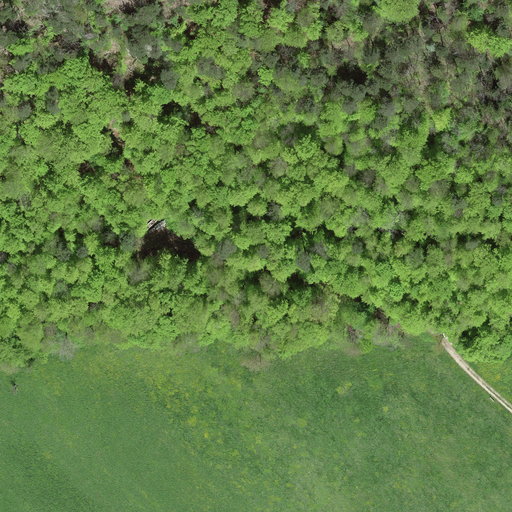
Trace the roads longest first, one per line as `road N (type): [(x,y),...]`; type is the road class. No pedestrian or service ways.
road 1 (track): [(511,408),(413,320),(363,291),(146,236)]
road 2 (track): [(146,236),(342,226),(511,231)]
road 3 (track): [(146,236),(47,247),(0,242)]
